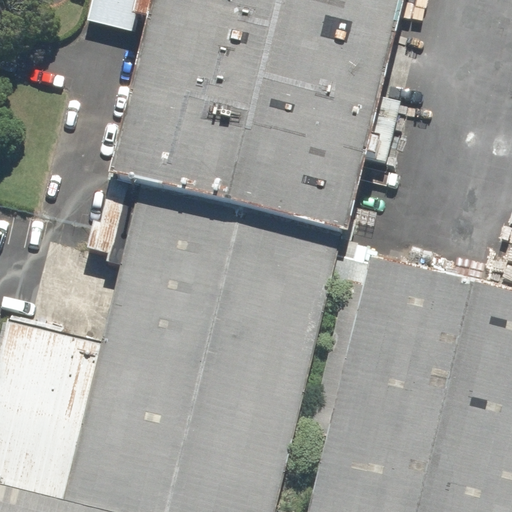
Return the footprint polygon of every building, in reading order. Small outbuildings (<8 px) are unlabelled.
[(144,193),(342,240),(399,0),(155,0),(112,185),(144,193)] [(107,348),(69,507),(89,511),(277,511),(342,240),(144,193),(107,348)] [(312,511),(511,511),(511,298),(371,266),(312,511)] [(0,366),(0,490),(69,507),(107,348),(10,325),(0,366)] [(0,490),(0,511),(89,511),(69,507),(0,490)]
